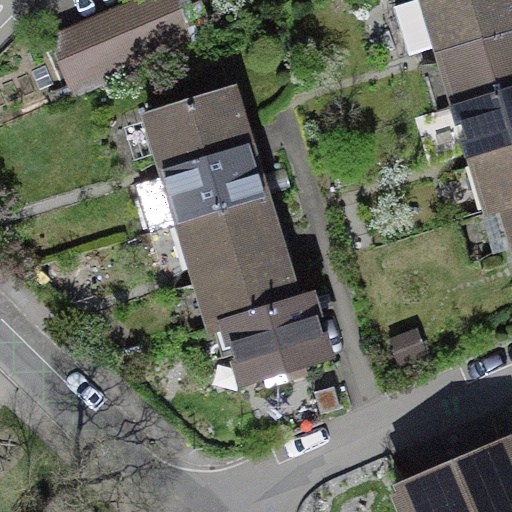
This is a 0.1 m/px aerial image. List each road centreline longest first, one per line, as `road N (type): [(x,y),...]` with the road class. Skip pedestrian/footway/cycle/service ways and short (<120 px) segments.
road 1 (residential): [(228,511),(288,472),(511,373)]
road 2 (residential): [(187,511),(0,335)]
